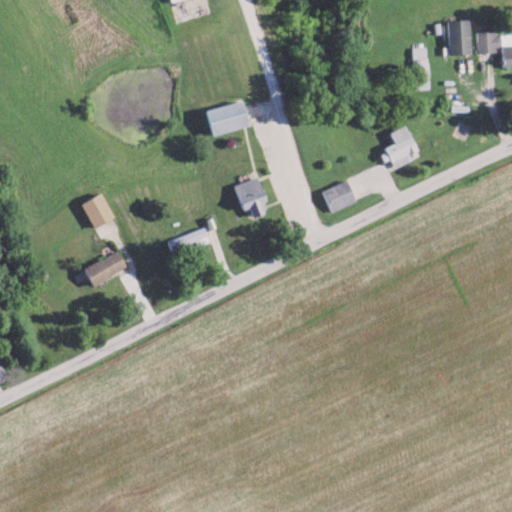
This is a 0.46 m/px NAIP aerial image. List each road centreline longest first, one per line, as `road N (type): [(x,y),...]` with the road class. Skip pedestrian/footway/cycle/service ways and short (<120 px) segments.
road 1 (residential): [(0,395),(511,148)]
road 2 (residential): [(321,235),(242,0)]
